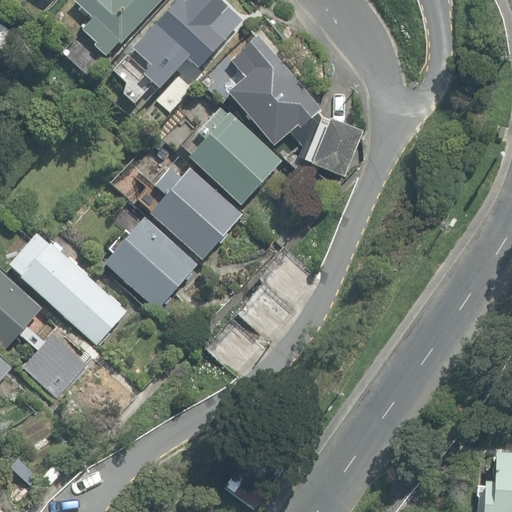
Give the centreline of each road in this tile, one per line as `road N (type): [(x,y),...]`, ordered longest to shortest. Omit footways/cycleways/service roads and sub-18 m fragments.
road 1 (residential): [(395,113),(328,285),(280,355),(166,435),(82,511)]
road 2 (residential): [(511,225),(316,511)]
road 3 (residential): [(431,0),(441,53),(434,83),(395,113)]
road 4 (residential): [(333,0),(395,113)]
